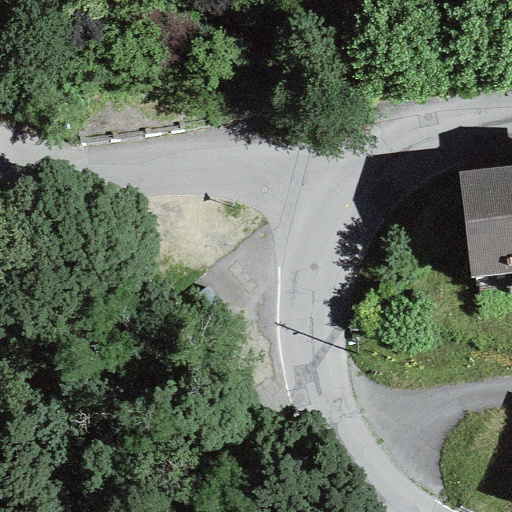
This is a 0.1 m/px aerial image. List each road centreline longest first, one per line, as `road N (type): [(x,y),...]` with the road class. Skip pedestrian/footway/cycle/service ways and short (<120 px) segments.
road 1 (tertiary): [(326,202),(302,275),(296,357),(312,429),(341,491),(369,511)]
road 2 (residential): [(326,202),(199,160),(45,184)]
road 3 (tertiary): [(511,118),(426,129),(371,155),(326,202)]
